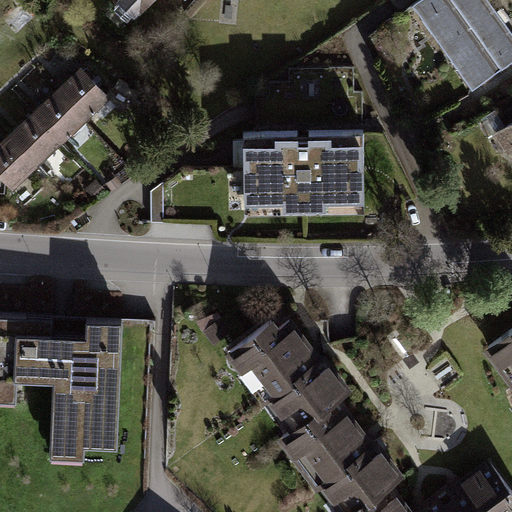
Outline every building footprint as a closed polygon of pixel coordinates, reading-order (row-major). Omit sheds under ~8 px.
[(147,0),(117,0),(135,14),(147,0)] [(511,26),(493,0),(416,0),(476,85),(511,59),(511,26)] [(79,61),(54,85),(84,117),(109,94),(79,61)] [(61,138),(84,117),(54,85),(31,106),(61,138)] [(37,161),(61,138),(31,106),(6,130),(37,161)] [(497,107),(484,115),(506,149),(511,145),(511,119),(507,123),(497,107)] [(363,124),(244,125),(245,206),(364,205),(363,124)] [(0,171),(13,184),(37,161),(6,130),(0,135),(0,171)] [(284,300),(228,343),(293,427),(339,392),(349,384),(284,300)] [(119,309),(0,305),(0,386),(22,387),(20,456),(115,459),(119,309)] [(511,321),(487,341),(511,372),(511,321)] [(339,392),(293,427),(282,434),(345,510),(389,477),(401,468),(339,392)] [(511,511),(511,487),(489,456),(425,503),(432,511),(511,511)] [(415,511),(389,477),(345,510),(342,511),(432,511),(425,503),(415,511)]
